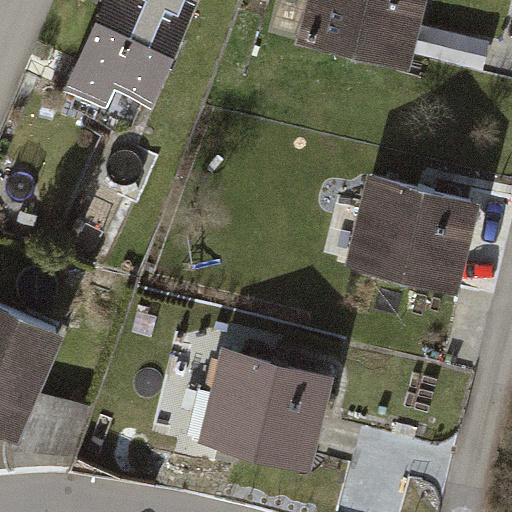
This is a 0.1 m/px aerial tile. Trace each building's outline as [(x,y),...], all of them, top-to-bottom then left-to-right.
[(105,0),(64,91),(141,126),(199,0),(105,0)] [(425,0),(311,0),(303,40),(413,62),(425,0)] [(373,171),(349,272),(469,300),(493,200),(373,171)] [(63,326),(0,292),(0,417),(12,424),(63,326)] [(342,379),(230,347),(204,436),(315,469),(342,379)]
